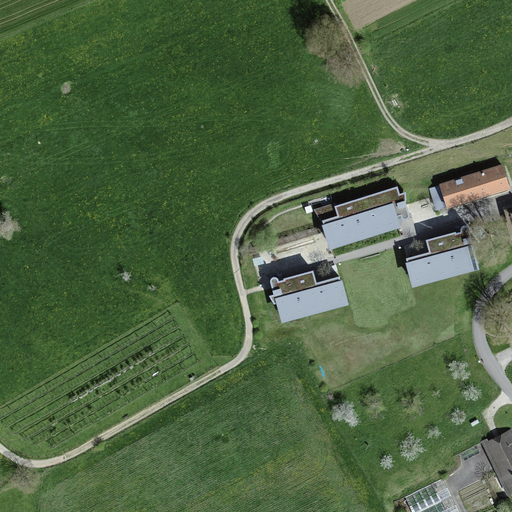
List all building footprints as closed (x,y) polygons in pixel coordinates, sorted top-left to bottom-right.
[(431,188),(437,209),(508,187),(501,165),(441,184),(441,185),(431,188)] [(323,220),(330,243),(397,222),(395,216),(401,214),(401,215),(402,216),(403,217),(404,218),(405,218),(406,218),(407,217),(408,217),(408,215),(409,214),(408,213),(405,201),(406,200),(405,192),(399,194),(397,186),(335,206),(335,203),(315,210),(322,220),(323,220)] [(407,258),(413,281),(476,264),(472,249),(476,248),(476,239),(472,240),(468,227),(467,226),(466,225),(465,225),(464,225),(463,226),(462,226),(461,227),(461,228),(461,229),(461,231),(456,233),(455,231),(427,239),(430,251),(407,258)] [(282,316),(345,299),(339,276),(316,282),(312,270),(284,278),(284,279),(278,281),(278,279),(277,278),(276,277),(275,277),(274,277),(273,277),(272,277),(271,278),(271,279),(271,280),(271,281),(274,294),(270,295),(274,302),(278,301),(282,316)] [(502,471),(511,487),(511,486),(511,443),(507,433),(489,442),(501,468),(499,469),(500,472),(502,471)] [(459,511),(442,478),(405,497),(412,511),(459,511)]
